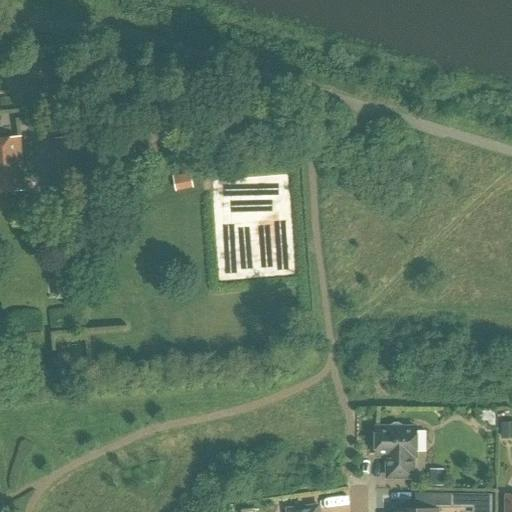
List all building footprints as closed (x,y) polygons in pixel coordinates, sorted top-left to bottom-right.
[(174,108),(160,109),(162,127),(175,126),(174,108)] [(58,187),(84,186),(81,136),(54,138),(58,187)] [(0,139),(0,191),(24,190),(19,137),(0,139)] [(189,170),(173,173),(176,187),(191,184),(189,170)] [(511,421),(501,422),(501,439),(511,438),(511,421)] [(403,428),(403,425),(399,423),(395,423),(390,425),(390,428),(376,428),(376,456),(387,456),(387,477),(413,477),(413,456),(416,456),(417,428),(403,428)] [(430,469),(429,486),(444,486),(444,469),(430,469)] [(451,506),(451,494),(415,493),(415,509),(396,509),(396,511),(437,511),(438,510),(436,510),(436,506),(451,506)] [(480,494),(480,507),(493,507),(493,494),(480,494)]
